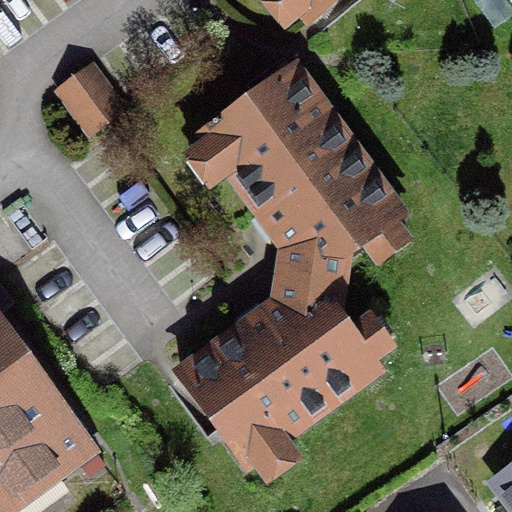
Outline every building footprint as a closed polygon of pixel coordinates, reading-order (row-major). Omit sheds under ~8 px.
[(289,0),(307,22),(333,0),(289,0)] [(85,135),(117,111),(88,72),(57,95),(85,135)] [(200,138),(283,251),(339,260),(396,219),(289,73),(200,138)] [(331,316),(339,260),(283,251),(275,307),(177,378),(242,467),(372,372),(331,316)] [(0,508),(87,444),(0,324),(0,508)] [(511,509),(511,473),(494,487),(511,509)]
